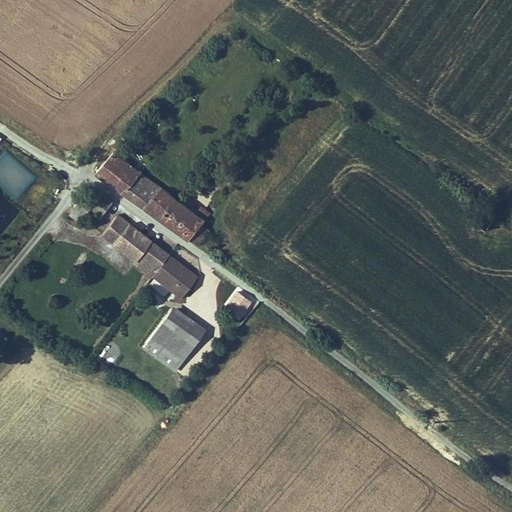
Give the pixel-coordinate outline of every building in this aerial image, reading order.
[(0,159),(0,185),(16,200),(36,178),(7,152),(0,159)] [(115,156),(110,152),(91,174),(113,189),(130,167),(115,156)] [(140,174),(130,167),(113,189),(123,196),(140,174)] [(150,181),(140,174),(123,196),(147,214),(164,192),(150,181)] [(86,195),(72,214),(78,218),(98,193),(95,192),(94,192),(89,198),(86,195)] [(174,200),(164,192),(147,214),(158,221),(174,200)] [(78,218),(83,221),(88,214),(90,215),(92,211),(98,216),(109,202),(98,193),(78,218)] [(197,215),(174,200),(158,221),(187,243),(205,220),(209,213),(202,208),(197,215)] [(135,258),(151,238),(116,211),(101,231),(135,258)] [(78,218),(72,214),(70,217),(80,225),(83,221),(78,218)] [(214,226),(205,220),(187,243),(197,250),(214,226)] [(135,258),(154,272),(170,252),(151,238),(135,258)] [(197,272),(170,252),(154,272),(178,290),(184,282),(188,285),(197,272)] [(184,282),(178,290),(182,293),(188,285),(184,282)] [(247,299),(234,289),(225,302),(238,312),(247,299)] [(182,313),(169,304),(150,333),(143,344),(157,354),(165,343),(175,328),(172,326),(182,313)] [(202,327),(182,313),(172,326),(175,328),(194,340),(202,327)] [(194,340),(175,328),(165,343),(157,354),(176,366),(183,355),(194,340)]
